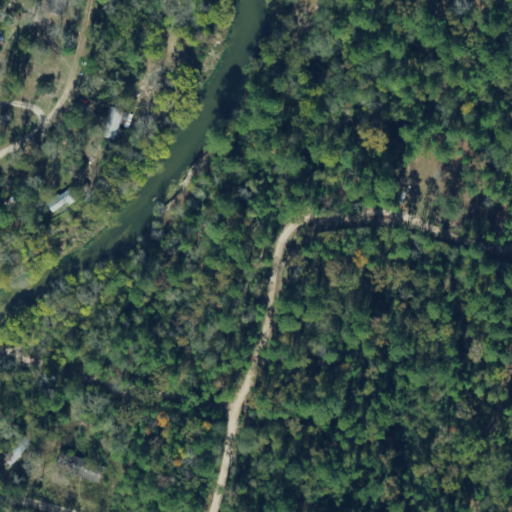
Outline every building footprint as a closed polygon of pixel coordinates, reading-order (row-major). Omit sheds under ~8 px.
[(45,0),(43,12),(63,16),(66,0),(45,0)] [(98,136),(112,140),(121,110),(107,106),(98,136)] [(76,197),(68,186),(44,203),(52,215),(76,197)] [(0,460),(7,467),(23,449),(17,442),(0,460)] [(103,466),(56,452),(51,469),(98,483),(103,466)]
